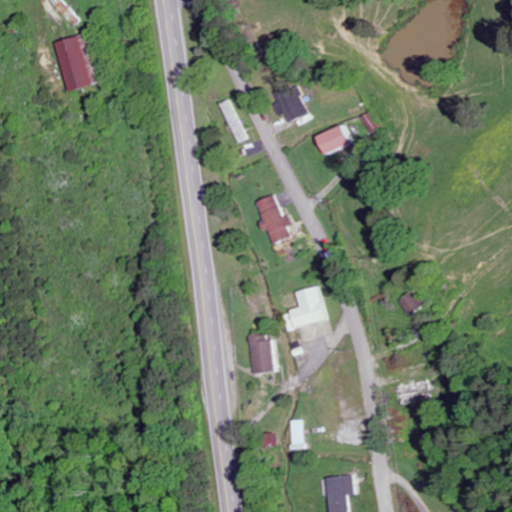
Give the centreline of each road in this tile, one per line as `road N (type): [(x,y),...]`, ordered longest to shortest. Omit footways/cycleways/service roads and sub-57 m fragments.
road 1 (residential): [(385,511),(369,388),(335,277),(191,0)]
road 2 (primary): [(162,0),(230,511)]
